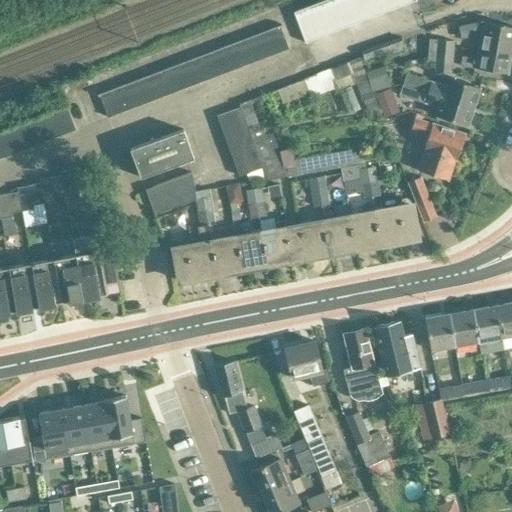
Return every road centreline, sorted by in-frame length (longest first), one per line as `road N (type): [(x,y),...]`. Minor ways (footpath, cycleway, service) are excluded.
road 1 (tertiary): [(163,333),(468,272)]
road 2 (residential): [(100,136),(310,57)]
road 3 (residential): [(163,333),(143,246),(100,136)]
road 4 (residential): [(234,511),(163,333)]
road 5 (tertiary): [(0,368),(163,333)]
